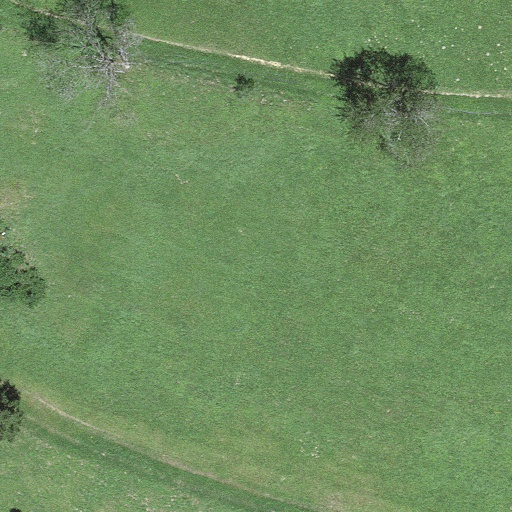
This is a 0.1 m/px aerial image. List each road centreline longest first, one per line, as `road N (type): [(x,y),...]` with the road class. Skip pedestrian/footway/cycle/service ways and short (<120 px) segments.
road 1 (track): [(0,7),(112,44),(342,90),(511,101)]
road 2 (track): [(0,376),(326,511)]
